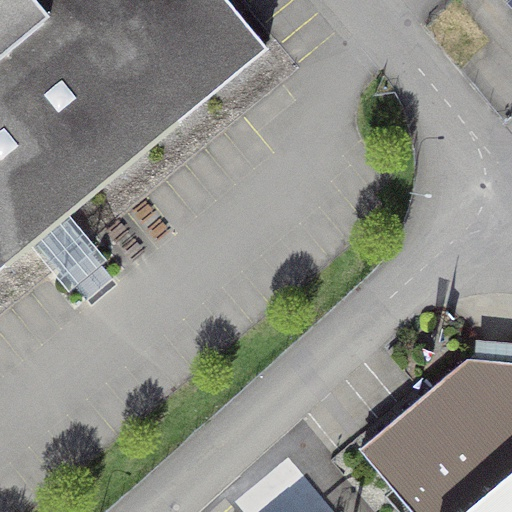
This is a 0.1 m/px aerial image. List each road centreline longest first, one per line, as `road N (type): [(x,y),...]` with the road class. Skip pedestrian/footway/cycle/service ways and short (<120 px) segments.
road 1 (residential): [(511,186),(150,511)]
road 2 (residential): [(351,0),(511,186)]
